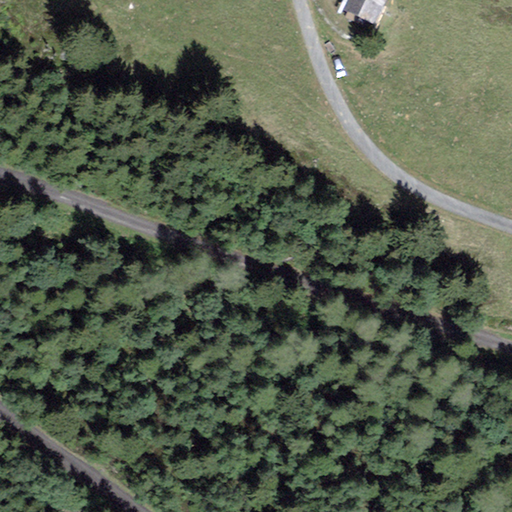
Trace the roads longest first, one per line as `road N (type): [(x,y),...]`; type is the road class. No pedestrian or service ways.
road 1 (track): [(0,176),(313,289),(511,350)]
road 2 (track): [(511,227),(381,166),(342,112),(297,0)]
road 3 (track): [(138,511),(0,413)]
